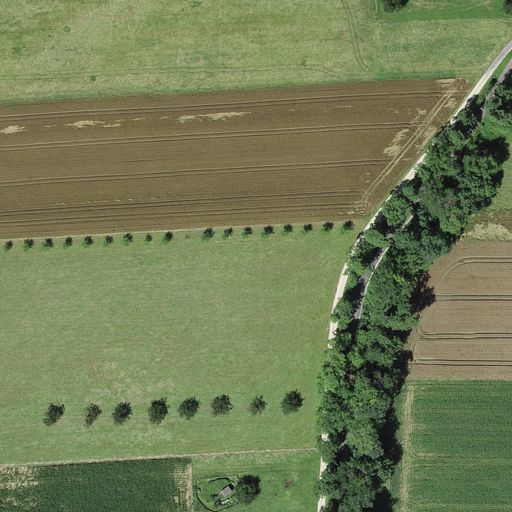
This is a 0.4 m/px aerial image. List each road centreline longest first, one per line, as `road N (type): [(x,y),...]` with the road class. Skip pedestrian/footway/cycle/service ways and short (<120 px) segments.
road 1 (track): [(511,44),(375,220),(338,287),(319,511)]
road 2 (unclassified): [(511,64),(382,246),(358,293),(339,511)]
